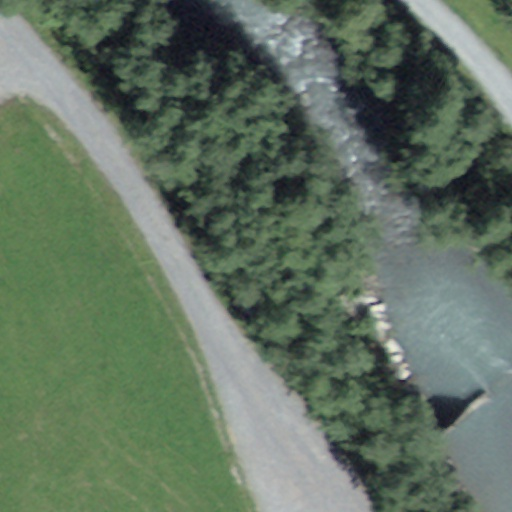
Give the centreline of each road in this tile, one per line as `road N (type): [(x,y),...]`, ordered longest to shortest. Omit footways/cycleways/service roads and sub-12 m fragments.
road 1 (track): [(320,511),(145,218),(0,36)]
road 2 (track): [(511,92),(419,0)]
